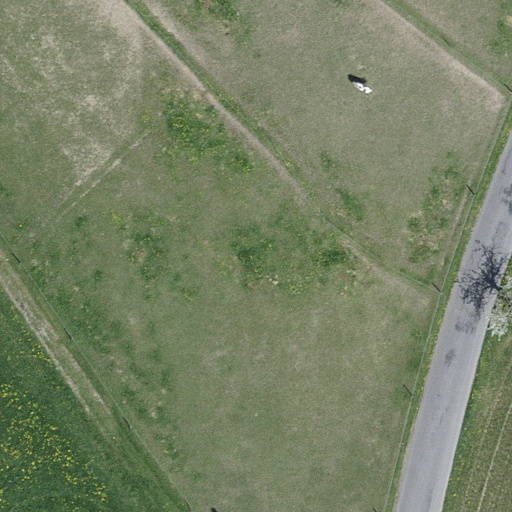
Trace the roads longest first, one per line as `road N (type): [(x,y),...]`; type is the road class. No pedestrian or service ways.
road 1 (unclassified): [(416,511),(455,341),(511,177)]
road 2 (track): [(0,262),(161,511)]
